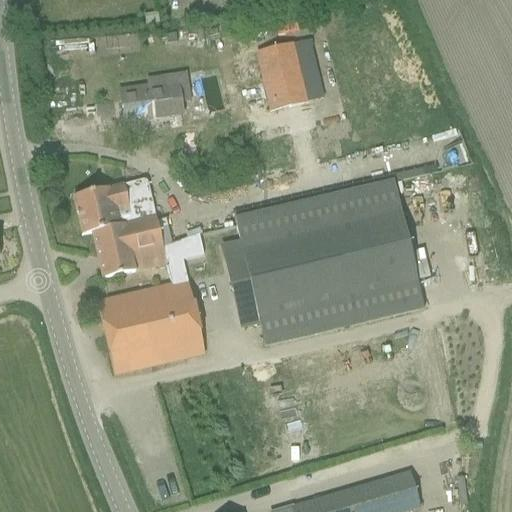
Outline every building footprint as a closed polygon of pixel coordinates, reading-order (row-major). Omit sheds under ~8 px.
[(156,14),(143,16),(144,26),(158,24),(156,14)] [(291,46),(255,54),(269,113),(305,105),(291,46)] [(181,117),(176,82),(115,90),(121,126),(181,117)] [(170,288),(186,284),(181,262),(203,257),(198,235),(170,245),(165,221),(156,223),(146,182),(91,194),(72,199),(81,237),(90,235),(101,282),(165,267),(170,288)] [(264,348),(422,311),(392,184),(233,221),(239,246),(221,250),(240,328),(258,323),(264,348)] [(113,377),(149,369),(203,356),(186,284),(170,288),(96,305),(113,377)] [(291,507),(292,511),(396,511),(387,478),(291,507)]
